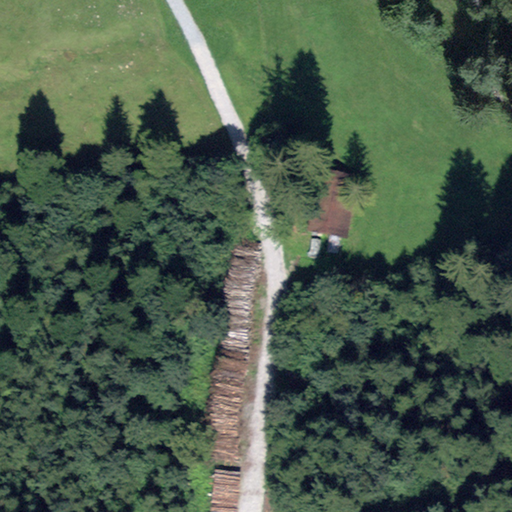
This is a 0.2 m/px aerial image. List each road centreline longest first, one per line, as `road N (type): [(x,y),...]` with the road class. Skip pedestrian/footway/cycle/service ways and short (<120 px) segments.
road 1 (track): [(171,0),(244,148),(275,250),(274,338),(249,511)]
road 2 (track): [(390,511),(511,474)]
